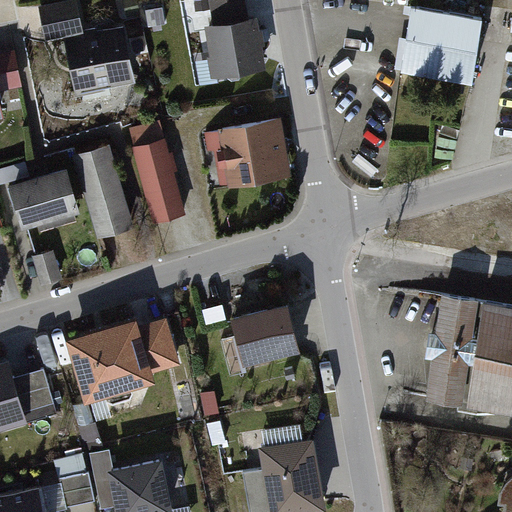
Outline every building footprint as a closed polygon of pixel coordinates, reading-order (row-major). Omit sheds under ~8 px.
[(88,0),(48,0),(45,1),(51,33),(93,26),(88,0)] [(215,0),(219,19),(252,14),(249,0),(215,0)] [(492,15),(415,3),(404,69),(482,81),(492,15)] [(219,19),(208,21),(216,71),(264,63),(257,13),(252,14),(219,19)] [(129,23),(74,34),(85,86),(140,75),(129,23)] [(0,53),(1,56),(7,84),(24,80),(16,43),(0,46),(0,53)] [(7,84),(1,56),(0,56),(0,113),(13,110),(7,84)] [(287,115),(228,125),(236,176),(296,167),(287,115)] [(166,116),(134,126),(161,213),(193,203),(166,116)] [(79,153),(102,227),(142,215),(118,140),(79,153)] [(87,205),(75,166),(18,183),(30,222),(87,205)] [(0,184),(0,223),(10,221),(0,184)] [(62,247),(37,254),(46,283),(71,276),(62,247)] [(511,297),(451,289),(436,391),(511,401),(511,297)] [(288,305),(234,318),(244,360),(298,346),(288,305)] [(136,312),(67,334),(86,396),(157,374),(155,368),(183,360),(168,313),(140,322),(136,312)] [(10,354),(0,357),(0,426),(58,409),(45,365),(16,373),(10,354)] [(309,439),(264,448),(276,510),(322,502),(309,439)] [(112,445),(91,450),(102,505),(118,502),(120,511),(144,511),(175,506),(164,453),(116,463),(112,445)] [(89,468),(61,474),(67,505),(95,499),(89,468)] [(46,511),(41,481),(0,488),(0,511),(46,511)]
